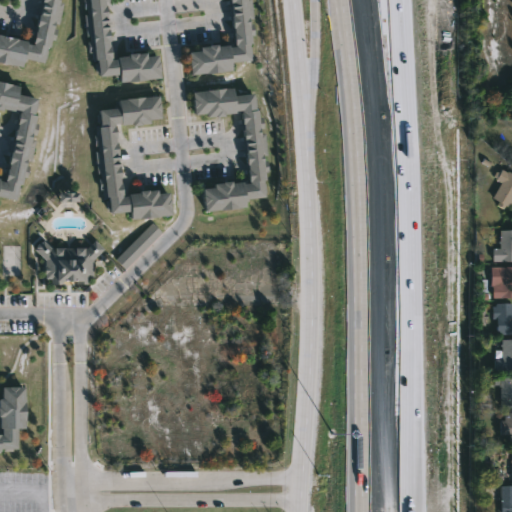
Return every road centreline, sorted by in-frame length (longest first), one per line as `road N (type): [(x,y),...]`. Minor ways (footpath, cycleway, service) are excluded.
road 1 (motorway): [(346,0),(358,139),(365,511)]
road 2 (motorway): [(400,511),(389,0)]
road 3 (tertiary): [(304,459),(278,481),(58,477)]
road 4 (motorway): [(322,78),(310,326)]
road 5 (tertiary): [(59,504),(281,501),(299,511)]
road 6 (secondary): [(301,106),(310,326)]
road 7 (tertiary): [(82,511),(80,313)]
road 8 (tertiary): [(57,314),(59,511)]
road 9 (secondary): [(310,326),(302,511)]
